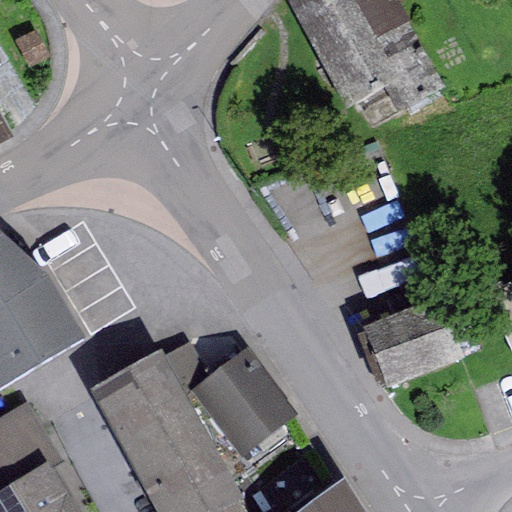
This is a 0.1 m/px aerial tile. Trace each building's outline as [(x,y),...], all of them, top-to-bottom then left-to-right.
[(394,0),(285,0),(346,111),(383,91),(395,114),(443,88),(394,0)] [(0,143),(11,137),(0,116),(0,143)] [(0,232),(0,388),(83,338),(45,275),(0,232)] [(436,296),(358,325),(382,388),(459,359),(436,296)] [(242,501),(160,351),(88,390),(155,511),(221,511),(237,504),(242,501)] [(247,351),(190,392),(238,459),(295,417),(247,351)] [(24,403),(0,418),(0,487),(1,489),(45,462),(50,469),(61,462),(24,403)] [(0,511),(76,511),(50,469),(45,462),(1,489),(0,490),(0,511)] [(363,511),(342,478),(298,511),(363,511)]
